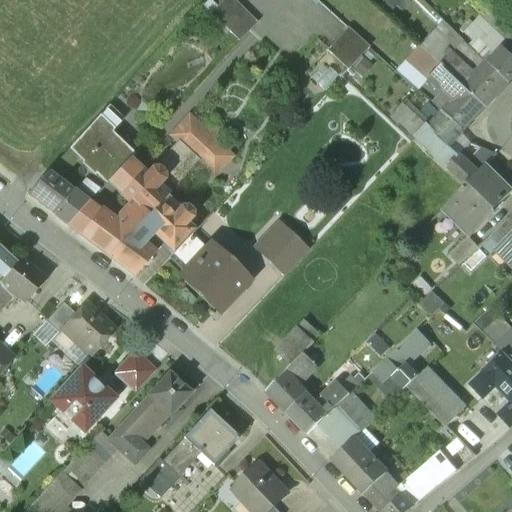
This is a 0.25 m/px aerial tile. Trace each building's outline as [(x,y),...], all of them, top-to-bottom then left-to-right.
[(258,23),(234,0),(224,0),(211,13),(239,42),(258,23)] [(511,41),(511,27),(493,5),(481,18),(507,43),(509,45),(511,41)] [(474,24),(465,35),(474,43),(470,47),(487,65),(487,64),(488,65),(507,43),(481,18),(474,24)] [(470,21),(461,31),(465,35),(474,24),(470,21)] [(348,28),(327,51),(348,70),(369,48),(348,28)] [(467,65),(450,50),(454,46),(437,30),(421,48),(441,66),(454,78),(464,66),(466,67),(467,65)] [(511,81),(511,56),(510,55),(511,53),(511,47),(509,45),(507,43),(488,65),(509,85),(511,81)] [(488,65),(477,77),(466,67),(464,66),(454,78),(486,108),(509,85),(488,65)] [(454,78),(441,66),(434,74),(438,78),(447,86),(454,78)] [(486,108),(454,78),(447,86),(457,96),(441,113),(462,132),(486,108)] [(97,173),(108,184),(130,161),(133,157),(110,135),(124,120),(110,107),(71,149),(85,163),(84,164),(96,174),(97,173)] [(425,126),(409,112),(399,124),(415,138),(425,126)] [(462,132),(441,113),(427,128),(449,148),(462,132)] [(208,135),(189,117),(172,136),(199,161),(217,143),(225,134),(216,126),(208,135)] [(427,128),(425,126),(415,138),(436,157),(432,161),(443,171),(447,167),(458,157),(449,148),(427,128)] [(217,143),(199,161),(205,167),(223,149),(217,143)] [(470,144),(458,157),(471,169),(487,151),(470,144)] [(223,149),(205,167),(214,175),(231,157),(223,149)] [(496,155),(487,151),(471,169),(477,174),(486,165),(496,155)] [(471,169),(458,157),(447,167),(466,185),(477,174),(471,169)] [(113,225),(97,215),(94,219),(81,236),(109,257),(161,202),(167,196),(157,187),(163,181),(163,175),(158,170),(152,170),(146,177),(130,161),(108,184),(132,205),(113,225)] [(466,185),(441,211),(460,228),(463,224),(475,235),(495,214),(494,212),(511,193),(511,191),(486,165),(477,174),(466,185)] [(72,191),(48,172),(27,195),(54,216),(72,191)] [(88,204),(72,191),(54,216),(67,226),(82,210),(88,204)] [(181,209),(167,196),(161,202),(175,215),(181,210),(181,209)] [(161,202),(109,257),(134,276),(153,255),(142,245),(151,237),(154,234),(161,240),(181,220),(175,215),(161,202)] [(187,210),(187,209),(181,209),(181,210),(175,215),(181,220),(185,225),(191,219),(191,213),(187,210)] [(67,226),(81,236),(94,219),(82,210),(67,226)] [(511,222),(508,219),(489,236),(498,246),(511,231),(511,222)] [(181,220),(161,240),(165,244),(175,253),(193,234),(194,233),(185,225),(181,220)] [(308,252),(279,225),(257,248),(286,276),(308,252)] [(494,250),(493,250),(511,269),(511,231),(498,246),(494,250)] [(161,240),(154,234),(151,237),(162,247),(165,244),(161,240)] [(172,256),(170,258),(186,274),(208,250),(193,234),(175,253),(172,256)] [(469,237),(449,257),(457,265),(477,247),(470,240),(471,239),(469,237)] [(175,253),(165,244),(162,247),(172,256),(175,253)] [(248,282),(211,247),(208,250),(186,274),(197,285),(198,290),(205,298),(211,298),(222,308),(248,282)] [(0,282),(17,264),(0,248),(0,282)] [(47,280),(21,260),(17,264),(0,282),(0,308),(12,295),(24,305),(47,280)] [(63,303),(46,322),(58,333),(63,328),(63,327),(75,314),(63,303)] [(115,332),(84,304),(75,314),(63,327),(63,328),(93,356),(115,332)] [(300,329),(277,353),(291,366),(303,353),(307,350),(313,343),(300,329)] [(417,331),(374,372),(384,383),(397,397),(406,388),(417,378),(411,372),(405,365),(429,343),(417,331)] [(511,332),(497,347),(511,363),(511,332)] [(0,347),(0,371),(12,359),(0,347)] [(135,353),(116,374),(136,393),(155,372),(135,353)] [(308,358),(303,353),(291,366),(285,372),(298,385),(317,366),(308,358)] [(511,364),(506,357),(486,375),(511,401),(511,364)] [(118,398),(80,362),(45,400),(83,436),(118,398)] [(421,363),(411,372),(417,378),(427,369),(421,363)] [(298,385),(285,372),(265,393),(286,414),(307,393),(298,385)] [(359,386),(351,393),(361,403),(384,383),(374,372),(359,386)] [(169,375),(109,441),(118,450),(136,466),(150,451),(135,436),(149,420),(158,429),(190,394),(169,375)] [(350,376),(345,381),(342,378),(337,383),(350,395),(351,393),(359,386),(350,376)] [(337,383),(322,397),(328,404),(334,410),(336,408),(350,395),(337,383)] [(307,393),(286,414),(290,418),(311,397),(307,393)] [(350,395),(336,408),(357,430),(360,434),(365,430),(362,426),(373,416),(361,403),(351,393),(350,395)] [(316,403),(311,397),(290,418),(307,436),(317,425),(334,410),(328,404),(323,409),(316,403)] [(322,397),(316,403),(323,409),(328,404),(322,397)] [(511,406),(502,417),(510,427),(511,425),(511,406)] [(334,410),(317,425),(338,447),(357,430),(336,408),(334,410)] [(236,442),(207,415),(161,463),(177,477),(178,476),(198,454),(200,455),(202,452),(215,464),(236,442)] [(100,432),(25,511),(71,511),(65,506),(118,450),(109,441),(100,432)] [(386,475),(353,440),(331,461),(363,495),(386,475)] [(456,440),(440,453),(445,459),(462,446),(456,440)] [(159,459),(150,451),(136,466),(145,474),(158,460),(159,459)] [(440,453),(427,463),(444,483),(456,473),(445,459),(440,453)] [(161,463),(158,460),(145,474),(139,481),(160,500),(180,479),(178,476),(177,477),(161,463)] [(398,487),(392,492),(398,499),(384,511),(407,511),(413,508),(444,483),(427,463),(398,487)] [(287,495),(259,466),(233,490),(252,511),(268,511),(273,507),(287,495)] [(386,475),(363,495),(379,511),(384,511),(398,499),(392,492),(398,487),(386,475)]
